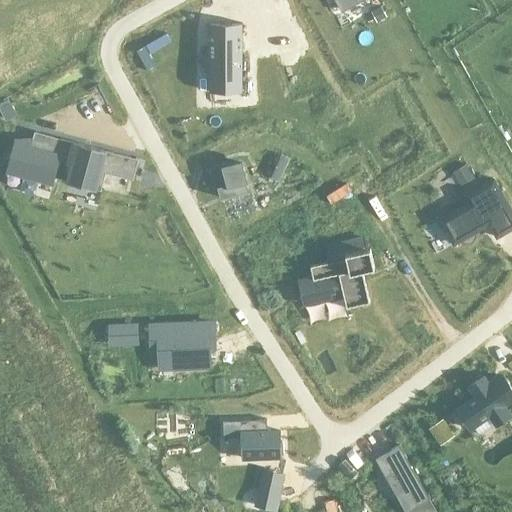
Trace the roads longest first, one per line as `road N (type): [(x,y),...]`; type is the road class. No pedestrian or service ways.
road 1 (residential): [(173,0),(118,45),(124,87),(335,450)]
road 2 (residential): [(335,450),(511,312)]
